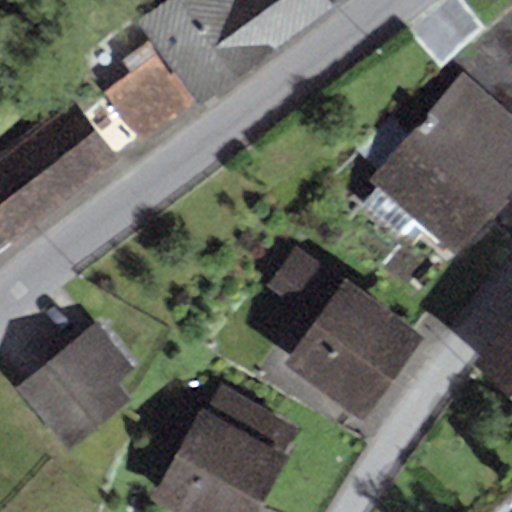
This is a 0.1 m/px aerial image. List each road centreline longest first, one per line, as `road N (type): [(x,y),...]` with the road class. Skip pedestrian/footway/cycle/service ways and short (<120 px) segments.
road 1 (residential): [(0,297),(396,0)]
road 2 (residential): [(351,511),(511,281)]
